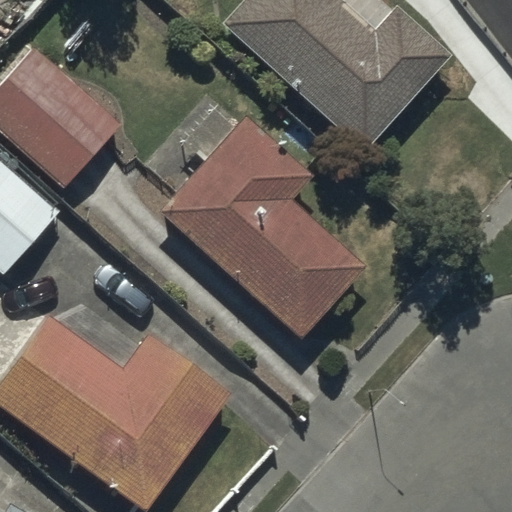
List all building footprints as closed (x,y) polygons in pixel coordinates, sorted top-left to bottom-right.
[(255,0),(219,41),(359,167),(447,69),(392,19),(388,24),(361,0),(255,0)] [(33,57),(0,91),(0,147),(58,202),(119,138),(33,57)] [(203,179),(157,228),(291,355),(361,281),(286,210),(304,192),(241,132),(231,142),(209,121),(177,155),(203,179)] [(56,214),(0,164),(0,276),(1,277),(56,214)] [(118,385),(45,332),(0,393),(0,426),(118,511),(151,511),(224,412),(142,352),(118,385)]
